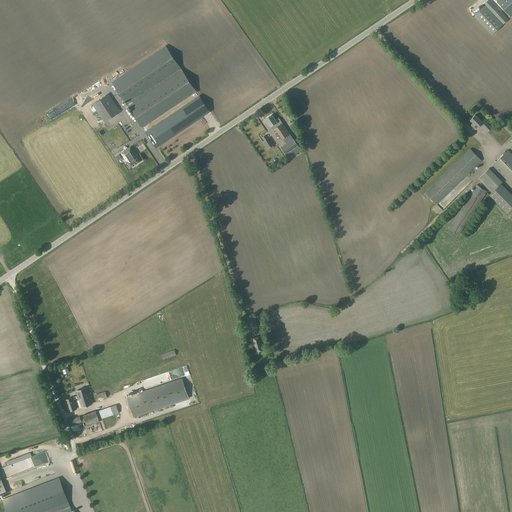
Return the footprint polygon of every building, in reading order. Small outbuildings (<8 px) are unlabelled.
[(508,20),(489,0),(488,0),(472,15),(492,36),(508,20)] [(511,0),(499,0),(498,1),(497,2),(500,5),(511,17),(511,15),(511,0)] [(143,128),(196,92),(165,46),(112,83),(143,128)] [(199,96),(146,132),(159,148),(210,113),(199,96)] [(279,118),(275,120),(272,115),(266,119),(265,120),(269,127),(270,126),(273,129),(275,128),(282,139),(290,134),(279,118)] [(471,125),(475,129),(480,125),(487,132),(492,128),(484,120),(482,122),(475,115),(470,120),(473,123),(471,125)] [(274,145),(269,138),(268,138),(266,135),(262,137),(264,141),(263,141),(268,149),(274,145)] [(281,147),(286,155),(299,147),(293,139),(281,147)] [(126,162),(130,168),(141,161),(137,155),(135,156),(133,153),(134,152),(130,147),(121,153),(125,158),(126,157),(128,161),(126,162)] [(481,160),(470,148),(424,192),(436,204),(481,160)] [(492,165),(511,185),(511,154),(508,150),(492,165)] [(507,213),(511,207),(511,194),(500,183),(502,182),(489,168),(478,179),(491,192),(489,194),(507,213)] [(487,192),(476,185),(448,228),(459,235),(487,192)] [(437,207),(441,211),(453,199),(449,195),(447,197),(447,198),(437,207)] [(255,316),(247,318),(248,323),(249,323),(250,328),(257,327),(255,316)] [(254,352),(264,350),(261,336),(251,338),(254,352)] [(163,360),(176,355),(174,350),(161,355),(163,360)] [(134,417),(189,398),(182,378),(127,397),(134,417)] [(74,400),(79,399),(81,407),(92,404),(87,388),(76,391),(78,395),(65,400),(69,412),(77,409),(74,400)] [(97,401),(107,398),(105,392),(95,395),(97,401)] [(101,416),(118,411),(116,405),(100,411),(101,416)] [(99,419),(96,411),(83,415),(86,423),(87,427),(94,425),(95,423),(100,422),(99,419)] [(72,425),(81,422),(79,416),(70,419),(72,425)] [(8,483),(4,485),(0,473),(0,493),(17,488),(13,477),(6,479),(8,483)] [(57,511),(70,507),(59,478),(2,499),(7,511),(57,511)]
